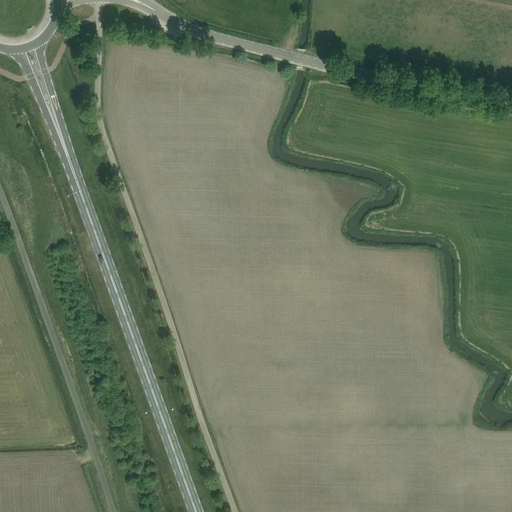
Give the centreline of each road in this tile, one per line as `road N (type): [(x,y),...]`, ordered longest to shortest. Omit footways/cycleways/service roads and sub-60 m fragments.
road 1 (unclassified): [(233,511),(103,132),(96,0)]
road 2 (unclassified): [(511,101),(212,36),(128,0)]
road 3 (primary): [(193,511),(72,178)]
road 4 (unclassified): [(111,511),(0,197)]
road 5 (primary): [(72,178),(37,42)]
road 6 (primary): [(16,50),(72,178)]
